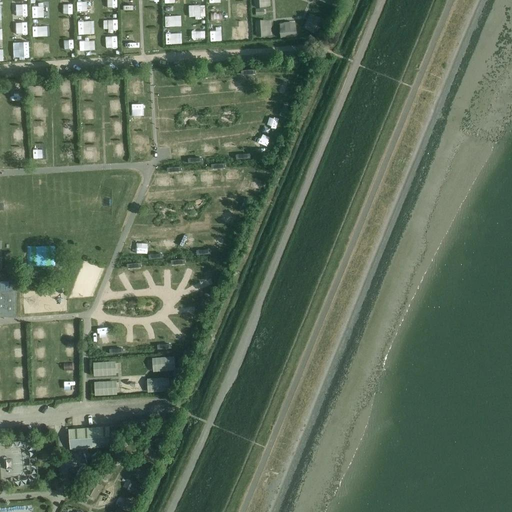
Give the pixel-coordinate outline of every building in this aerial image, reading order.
[(13,0),(14,9),(25,9),(24,0),(13,0)] [(53,0),(54,9),(69,9),(68,0),(53,0)] [(74,0),(74,9),(84,9),(84,0),(74,0)] [(29,13),(46,13),(46,3),(29,3),(29,13)] [(308,31),(322,34),(328,10),(314,7),(308,31)] [(112,10),(100,10),(101,26),(113,26),(112,10)] [(260,11),(251,11),(251,34),(260,34),(260,11)] [(89,12),(74,13),(74,26),(90,25),(89,12)] [(54,16),(55,29),(71,27),(70,14),(54,16)] [(216,15),(208,15),(208,37),(216,37),(216,15)] [(193,16),(194,38),(202,38),(201,16),(193,16)] [(171,17),(164,17),(164,38),(172,38),(171,17)] [(23,19),(11,19),(11,31),(23,31),(23,19)] [(30,20),(30,31),(41,32),(42,21),(30,20)] [(147,35),(157,35),(157,25),(147,26),(147,35)] [(115,30),(98,31),(98,43),(115,42),(115,30)] [(60,35),(61,46),(71,45),(70,35),(60,35)] [(14,50),(24,50),(24,38),(14,38),(14,50)] [(45,38),(30,38),(30,50),(45,50),(45,38)] [(91,38),(76,39),(76,49),(91,49),(91,38)] [(293,61),(273,63),(274,71),(293,70),(293,61)] [(250,62),(231,65),(232,75),(251,72),(250,62)] [(136,69),(127,69),(126,90),(135,91),(136,69)] [(77,79),(77,88),(89,89),(90,80),(77,79)] [(28,91),(38,91),(38,82),(28,82),(28,91)] [(5,83),(5,95),(20,94),(20,83),(5,83)] [(121,95),(106,95),(107,105),(121,105),(121,95)] [(21,111),(21,99),(10,99),(10,111),(21,111)] [(29,110),(38,109),(38,99),(28,99),(29,110)] [(78,113),(89,113),(89,103),(79,103),(78,113)] [(126,106),(129,126),(136,125),(133,105),(126,106)] [(237,112),(214,112),(214,125),(222,125),(222,119),(237,119),(237,112)] [(199,125),(199,116),(179,115),(179,124),(199,125)] [(59,128),(73,128),(73,118),(60,118),(59,128)] [(122,120),(112,121),(112,131),(122,131),(122,120)] [(23,123),(8,123),(8,134),(24,133),(23,123)] [(39,125),(29,125),(29,136),(39,136),(39,125)] [(145,130),(139,130),(139,133),(132,132),(130,152),(143,153),(145,130)] [(122,138),(112,138),(112,151),(122,150),(122,138)] [(12,143),(12,153),(25,153),(25,143),(12,143)] [(58,154),(73,154),(74,146),(59,145),(58,154)] [(241,145),(241,153),(258,153),(258,145),(241,145)] [(43,149),(31,149),(31,158),(44,158),(43,149)] [(175,159),(188,158),(187,151),(174,151),(175,159)] [(193,162),(193,176),(207,176),(207,170),(214,170),(214,162),(193,162)] [(178,164),(158,164),(158,174),(179,173),(178,164)] [(145,197),(145,206),(168,206),(168,197),(145,197)] [(179,225),(205,225),(205,210),(179,210),(179,225)] [(143,221),(165,221),(165,213),(143,212),(143,221)] [(46,243),(27,241),(26,259),(38,259),(39,253),(45,253),(46,243)] [(196,251),(214,251),(214,242),(195,243),(196,251)] [(144,255),(144,247),(128,246),(127,254),(144,255)] [(173,267),(173,259),(152,259),(152,267),(173,267)] [(141,261),(121,260),(120,268),(140,269),(141,261)] [(10,281),(0,280),(0,314),(10,315),(10,281)] [(176,304),(176,316),(189,316),(189,304),(176,304)] [(148,320),(148,315),(156,315),(156,310),(134,310),(134,320),(148,320)] [(58,319),(58,327),(73,327),(73,319),(58,319)] [(39,335),(39,323),(29,323),(29,335),(39,335)] [(18,326),(10,327),(10,338),(19,337),(18,326)] [(127,339),(127,349),(143,350),(144,341),(127,339)] [(167,356),(167,349),(186,348),(186,340),(162,341),(163,356),(167,356)] [(74,342),(60,342),(60,350),(74,350),(74,342)] [(149,361),(159,361),(159,350),(149,350),(149,361)] [(74,358),(64,358),(64,370),(74,370),(74,358)] [(91,369),(99,370),(100,359),(91,359),(91,369)] [(32,364),(32,373),(47,373),(47,364),(32,364)] [(24,366),(8,366),(8,374),(24,375),(24,366)] [(149,374),(150,385),(163,385),(162,374),(149,374)] [(9,382),(10,392),(25,391),(24,381),(9,382)] [(109,427),(69,430),(71,451),(111,447),(109,427)] [(129,476),(123,485),(132,491),(138,481),(129,476)] [(116,503),(125,507),(128,500),(119,496),(116,503)]
